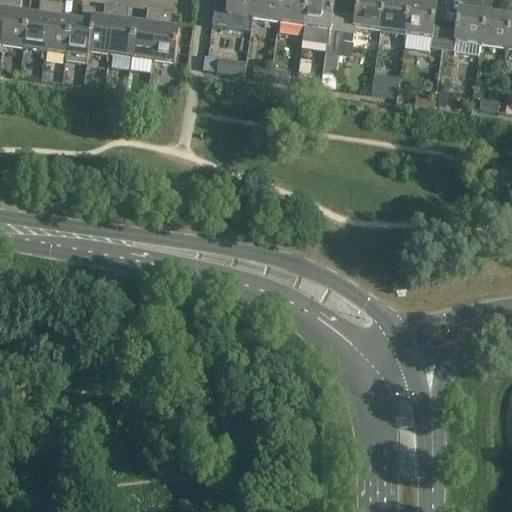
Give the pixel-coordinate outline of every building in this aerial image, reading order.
[(0,0),(0,55),(1,55),(8,0),(0,0)] [(5,50),(23,52),(28,18),(19,16),(21,1),(17,0),(8,0),(1,55),(4,56),(5,50)] [(252,23),(255,0),(228,0),(226,19),(252,23)] [(278,26),(282,0),(255,0),(252,23),(278,26)] [(304,30),(308,0),(282,0),(278,26),(304,30)] [(308,0),(304,30),(302,45),(327,49),(326,57),(338,59),(340,44),(344,17),(333,15),(335,2),(323,0),(308,0)] [(344,17),(340,44),(352,46),(354,31),(380,35),(384,3),(366,0),(358,0),(355,19),(344,17)] [(41,61),(44,61),(52,5),(40,3),(38,19),(28,18),(23,52),(42,55),(41,61)] [(384,3),(380,35),(406,38),(410,6),(384,3)] [(48,56),(66,58),(71,24),(61,22),(64,7),(52,5),(44,61),(47,62),(48,56)] [(109,64),(117,8),(105,6),(102,22),(93,21),(88,56),(89,56),(107,58),(106,64),(109,64)] [(410,6),(406,38),(431,42),(429,51),(442,53),(446,25),(434,24),(436,10),(410,6)] [(113,59),(131,62),(136,27),(126,26),(128,10),(117,8),(109,64),(112,65),(113,59)] [(66,58),(65,64),(87,67),(88,61),(88,62),(89,56),(88,56),(93,21),(95,11),(83,9),(80,25),(71,24),(66,58)] [(149,70),(151,70),(159,14),(147,12),(145,28),(136,27),(131,62),(149,64),(149,70)] [(446,25),(442,53),(479,58),(480,49),(485,17),(459,13),(457,27),(446,25)] [(155,65),(174,68),(179,33),(169,32),(171,16),(159,14),(151,70),(154,71),(155,65)] [(485,17),(480,49),(506,53),(511,20),(485,17)] [(244,80),(246,67),(218,63),(217,76),(244,80)] [(270,83),(272,73),(254,71),(252,81),(270,83)] [(272,73),(270,83),(288,86),(290,76),(272,73)] [(372,88),(371,98),(389,101),(390,91),(372,88)] [(497,115),(499,106),(481,103),(479,113),(497,115)]
